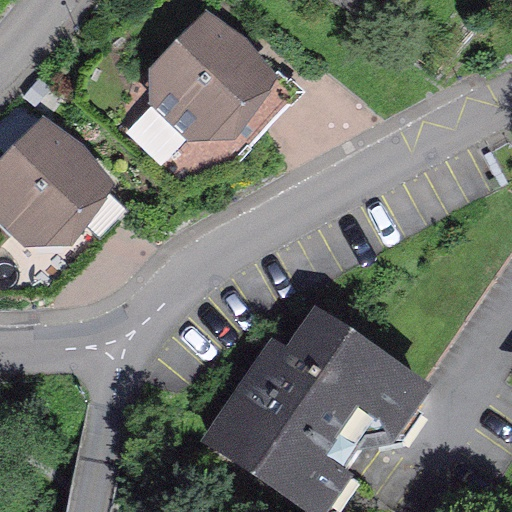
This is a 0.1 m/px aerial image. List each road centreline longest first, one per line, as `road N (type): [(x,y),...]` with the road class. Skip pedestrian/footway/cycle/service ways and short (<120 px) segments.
road 1 (residential): [(119,341),(215,256),(511,93)]
road 2 (unclassified): [(90,511),(119,341)]
road 3 (residential): [(119,341),(0,353)]
